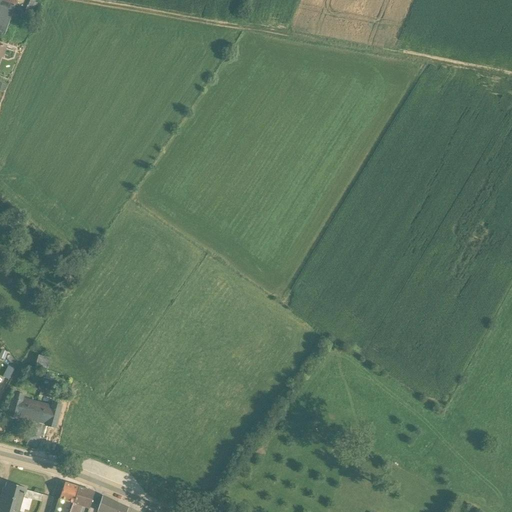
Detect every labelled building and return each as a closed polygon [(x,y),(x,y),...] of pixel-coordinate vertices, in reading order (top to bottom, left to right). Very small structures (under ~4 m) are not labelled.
[(0,0),(0,32),(4,34),(11,14),(19,17),(21,12),(13,9),(14,6),(16,7),(18,0),(0,0)] [(38,5),(29,1),(22,17),(31,21),(38,5)] [(24,36),(14,33),(12,39),(21,42),(24,36)] [(0,276),(6,283),(12,276),(0,264),(0,276)] [(49,364),(51,355),(38,353),(36,362),(49,364)] [(14,370),(8,367),(2,378),(8,381),(14,370)] [(13,392),(7,416),(17,419),(17,418),(32,422),(37,402),(23,398),(24,395),(20,394),(21,392),(15,390),(14,393),(13,392)] [(37,402),(32,422),(46,426),(54,429),(55,427),(60,428),(67,403),(60,401),(59,405),(51,403),(50,406),(37,402)] [(19,511),(26,489),(5,483),(4,488),(2,487),(0,495),(0,511),(19,511)] [(64,483),(54,511),(69,511),(78,488),(64,483)] [(93,493),(78,488),(69,511),(78,511),(80,506),(89,509),(93,493)] [(26,491),(21,509),(28,511),(31,500),(40,502),(42,495),(26,491)] [(114,511),(117,504),(101,497),(97,511),(98,511),(114,511)]
